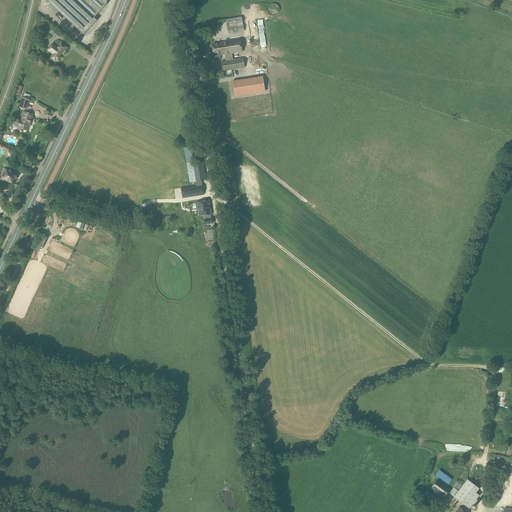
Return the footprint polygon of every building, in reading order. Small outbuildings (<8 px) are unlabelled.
[(46,0),(47,1),(52,5),(50,7),(68,23),(69,22),(83,34),(84,34),(97,21),(94,18),(106,5),(107,0),(46,0)] [(276,5),(275,4),(273,4),(271,5),(269,6),(268,7),(268,9),(268,11),(268,12),(269,14),(271,15),(273,16),(275,15),(278,13),(279,10),(279,8),(278,6),(276,5)] [(245,31),(242,17),(226,19),(228,34),(245,31)] [(247,31),(255,30),(254,23),(247,24),(247,31)] [(218,44),(213,45),(214,55),(220,54),(220,55),(225,54),(226,61),(222,62),(223,71),(245,68),(243,58),(233,60),(232,53),(242,52),(240,39),(218,43),(218,44)] [(58,48),(53,45),(48,50),(54,54),(51,59),(55,62),(57,60),(58,61),(61,57),(60,56),(64,51),(65,51),(67,48),(62,44),(58,48)] [(263,76),(233,81),(235,96),(266,91),(263,76)] [(22,98),(19,107),(26,110),(29,100),(28,100),(30,95),(24,94),(23,98),(22,98)] [(29,115),(23,113),(21,119),(15,118),(12,127),(23,131),(23,130),(27,131),(29,124),(31,124),(32,118),(28,117),(29,115)] [(196,185),(181,188),(183,198),(204,195),(202,181),(206,180),(203,160),(193,161),(191,147),(184,148),(190,183),(196,182),(196,185)] [(0,184),(2,180),(6,182),(7,181),(13,184),(14,179),(16,180),(18,176),(12,173),(13,173),(10,171),(7,169),(6,171),(5,170),(2,177),(0,175),(0,184)] [(205,225),(213,223),(212,219),(211,219),(210,214),(211,214),(209,201),(196,203),(197,209),(198,209),(199,216),(204,215),(205,220),(204,220),(205,225)] [(445,498),(452,488),(438,479),(431,488),(445,498)] [(467,479),(454,497),(469,509),(479,496),(476,493),(479,489),(467,479)] [(457,489),(460,484),(455,481),(451,486),(457,489)]
